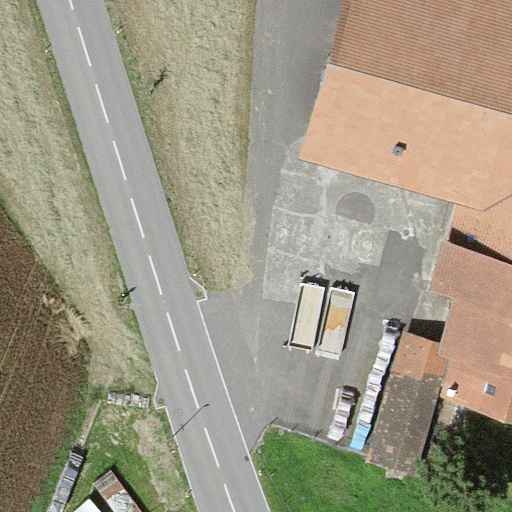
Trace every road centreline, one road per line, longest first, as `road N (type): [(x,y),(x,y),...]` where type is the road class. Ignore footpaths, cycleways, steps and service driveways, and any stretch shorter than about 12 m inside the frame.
road 1 (tertiary): [(76,0),(240,511)]
road 2 (track): [(233,498),(281,0)]
